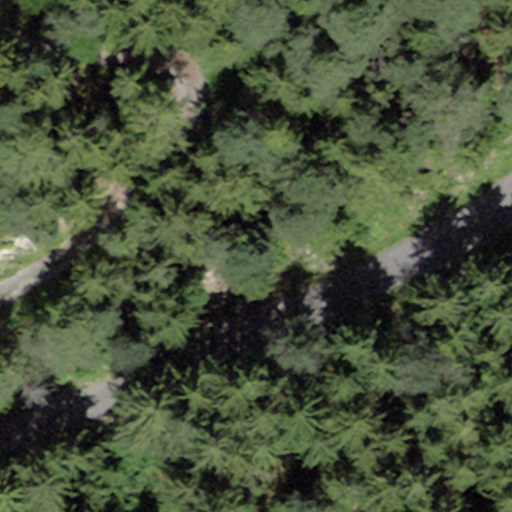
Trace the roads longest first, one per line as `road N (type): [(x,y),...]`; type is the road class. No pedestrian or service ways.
road 1 (unclassified): [(511,201),(402,278),(0,453)]
road 2 (track): [(0,301),(86,248),(204,120),(204,92),(179,66),(144,52),(70,59),(17,51),(0,33)]
